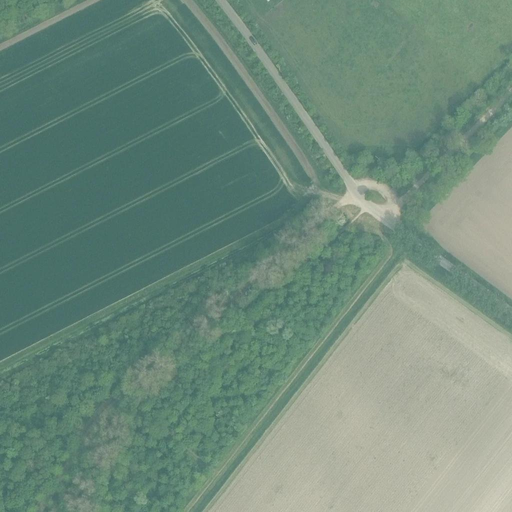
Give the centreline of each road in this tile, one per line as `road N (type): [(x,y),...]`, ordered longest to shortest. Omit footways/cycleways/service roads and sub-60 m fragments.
road 1 (track): [(354,190),(125,381),(37,511)]
road 2 (tertiary): [(511,312),(367,205),(217,0)]
